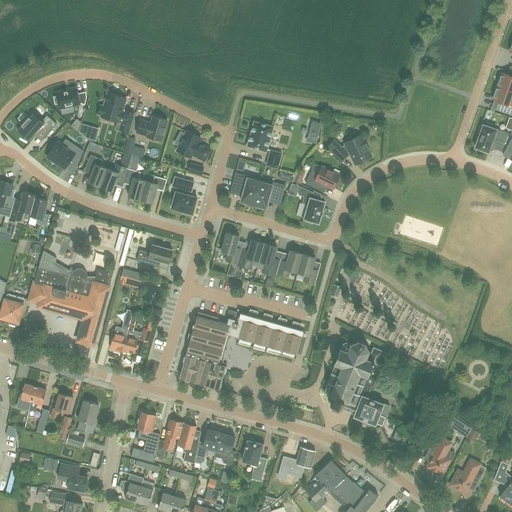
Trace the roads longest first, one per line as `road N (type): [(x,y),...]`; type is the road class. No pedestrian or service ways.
road 1 (residential): [(210,208),(230,136),(101,73),(55,76),(0,119)]
road 2 (tertiary): [(440,511),(370,458),(325,436),(157,390)]
road 3 (residential): [(210,208),(330,239),(351,196),(372,176),(417,160),(453,162)]
road 4 (residential): [(202,239),(80,200),(0,137)]
road 5 (residential): [(453,162),(510,0)]
road 6 (residential): [(102,511),(126,382)]
road 7 (tertiary): [(126,382),(0,348)]
road 8 (residential): [(187,287),(306,316)]
